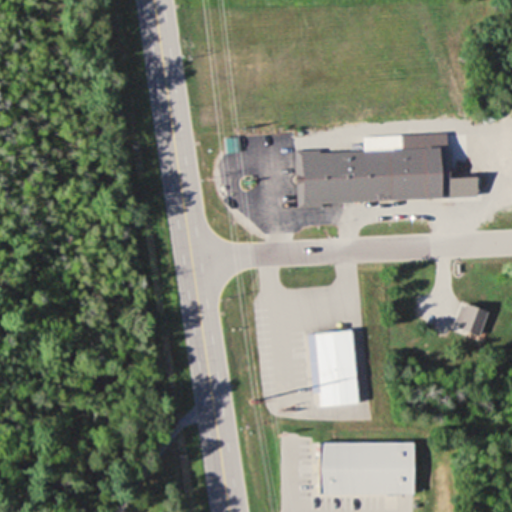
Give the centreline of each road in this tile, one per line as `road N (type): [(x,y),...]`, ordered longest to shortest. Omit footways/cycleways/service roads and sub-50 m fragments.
road 1 (primary): [(228,511),(149,0)]
road 2 (residential): [(511,242),(190,261)]
